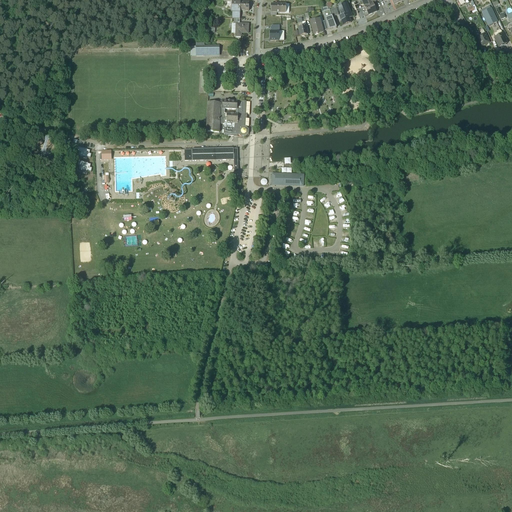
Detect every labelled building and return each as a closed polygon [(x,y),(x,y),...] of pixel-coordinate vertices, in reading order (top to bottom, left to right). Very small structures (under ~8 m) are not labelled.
[(373,0),(363,0),(362,1),(362,0),(361,1),(365,8),(373,5),(375,4),(373,0)] [(239,4),(233,4),(233,5),(233,15),(235,15),(241,15),(241,14),(241,6),(238,5),(239,4)] [(365,8),(364,9),(368,18),(377,14),(373,5),(365,8)] [(250,6),(241,6),(241,14),(249,14),(250,6)] [(347,6),(339,10),(342,18),(348,16),(349,21),(352,19),(347,6)] [(285,7),(271,7),(271,15),(277,15),(285,16),(285,7)] [(336,11),(330,13),(333,20),(339,17),(336,11)] [(490,11),(482,14),(489,28),(497,24),(490,11)] [(333,20),(330,13),(330,12),(324,14),(326,21),(326,23),(327,25),(329,31),(329,32),(337,30),(333,20)] [(342,18),(339,19),(341,24),(342,23),(344,28),(351,25),(349,21),(348,16),(342,18)] [(302,25),(302,21),(298,22),(299,30),(306,29),(305,24),(302,25)] [(319,23),(311,26),(311,25),(313,32),(312,32),(314,37),(318,36),(318,35),(323,34),(322,32),(321,26),(319,22),(319,23)] [(249,27),(237,27),(236,39),(242,40),(242,36),(248,36),(249,27)] [(306,29),(299,30),(300,38),(308,37),(306,29)] [(279,43),(279,34),(275,34),(271,34),(270,34),(270,43),(279,43)] [(500,34),(495,36),(496,39),(494,40),(499,49),(507,45),(503,36),(501,37),(500,34)] [(481,37),(477,39),(482,48),(489,45),(485,35),(481,37)] [(219,48),(196,49),(196,58),(205,58),(205,57),(219,57),(219,48)] [(237,104),(224,103),(224,110),(225,111),(237,111),(238,104),(237,104)] [(246,104),(237,103),(237,104),(238,104),(237,111),(237,116),(238,116),(238,125),(236,125),(236,127),(236,130),(230,130),(227,130),(225,130),(225,135),(225,137),(234,137),(234,136),(238,136),(240,136),(241,136),(241,137),(245,137),(248,135),(248,132),(246,129),(244,129),(245,118),(246,104)] [(220,105),(208,104),(207,133),(219,134),(220,125),(220,120),(221,105),(220,105)] [(237,116),(227,115),(225,115),(224,115),(224,118),(227,118),(227,121),(227,124),(236,125),(238,125),(238,116),(237,116)] [(79,149),(78,149),(77,153),(79,153),(79,157),(82,158),(91,159),(92,156),(90,155),(90,152),(82,150),(82,149),(79,149)] [(233,150),(192,151),(192,162),(234,161),(233,150)] [(111,152),(102,153),(102,155),(102,160),(102,161),(111,161),(111,152)] [(80,163),(79,163),(78,167),(80,167),(79,171),(80,171),(83,172),(83,171),(91,173),(92,170),(90,169),(91,166),(83,164),(83,163),(80,163)] [(287,176),(275,175),(275,177),(275,186),(284,186),(292,187),(303,187),(303,183),(303,179),(303,176),(287,176)]
